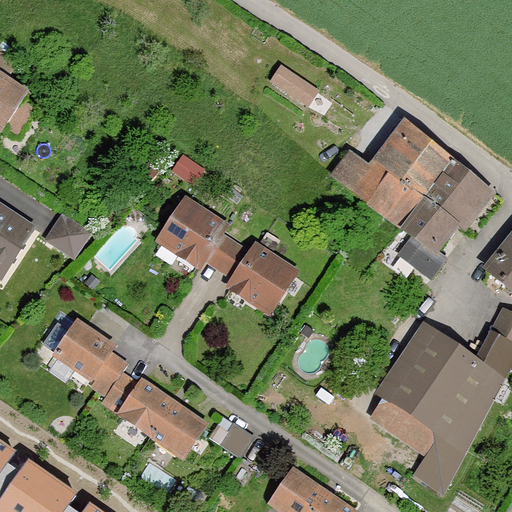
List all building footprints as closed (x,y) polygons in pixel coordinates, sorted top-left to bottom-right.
[(18,61),(0,49),(0,128),(0,129),(4,123),(18,133),(34,109),(19,100),(25,91),(6,78),(18,61)] [(317,90),(280,67),(271,81),(307,105),(317,90)] [(465,228),(494,194),(403,121),(369,167),(350,154),(333,175),(415,237),(400,257),(432,279),(447,257),(438,250),(460,223),(465,228)] [(184,157),(174,171),(195,184),(204,170),(184,157)] [(224,234),(227,228),(186,201),(159,242),(201,269),(205,262),(224,234)] [(0,274),(2,276),(34,226),(0,204),(0,274)] [(74,255),(89,232),(64,216),(49,239),(74,255)] [(224,234),(205,262),(236,282),(254,253),(224,234)] [(511,237),(499,254),(487,270),(511,289),(511,237)] [(271,315),(297,274),(256,249),(254,253),(236,282),(231,290),(271,315)] [(429,458),(416,475),(443,493),(511,363),(511,315),(503,311),(477,361),(424,326),(379,394),(384,398),(373,419),(429,458)] [(121,376),(128,367),(108,353),(111,348),(61,313),(54,323),(57,325),(43,345),(54,353),(52,355),(94,384),(92,387),(107,397),(121,376)] [(137,387),(121,376),(107,397),(103,403),(119,414),(137,387)] [(182,458),(204,426),(140,383),(137,387),(119,414),(118,416),(182,458)] [(254,438),(233,424),(219,445),(240,459),(254,438)] [(0,441),(0,467),(5,461),(12,450),(0,441)] [(0,487),(0,497),(4,500),(23,473),(5,461),(0,467),(0,487)] [(73,492),(30,462),(23,473),(4,500),(0,505),(0,511),(59,511),(66,503),(73,492)] [(350,511),(293,472),(272,502),(286,511),(350,511)] [(78,511),(66,503),(59,511),(78,511)]
